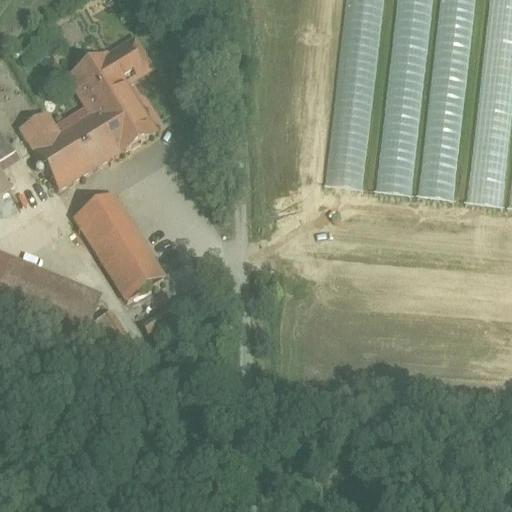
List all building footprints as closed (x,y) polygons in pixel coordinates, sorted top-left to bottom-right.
[(106,60),(67,84),(85,114),(53,134),(45,121),(19,136),(58,198),(154,138),(125,91),(151,75),(136,51),(110,68),(106,60)] [(0,176),(0,200),(10,194),(0,176)] [(163,285),(111,202),(74,225),(126,308),(163,285)] [(0,261),(0,322),(79,351),(98,297),(0,261)] [(191,296),(163,314),(173,329),(201,311),(191,296)] [(110,318),(87,331),(95,347),(119,334),(110,318)]
